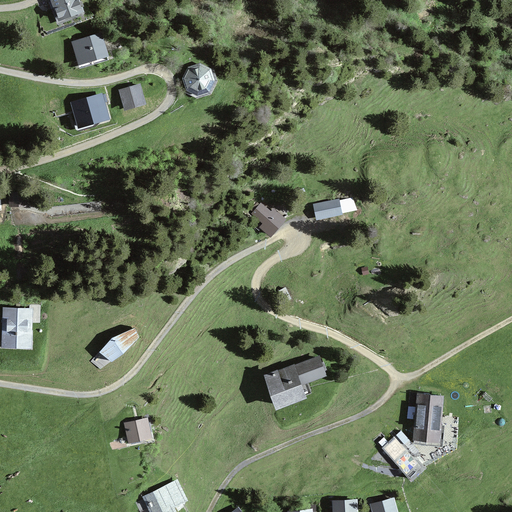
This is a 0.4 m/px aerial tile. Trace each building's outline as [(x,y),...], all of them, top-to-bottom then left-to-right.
[(76,0),(52,0),(60,19),(81,11),(76,0)] [(100,33),(75,41),(82,64),(107,57),(100,33)] [(185,78),(188,89),(197,93),(207,90),(212,81),(209,71),(199,66),(190,69),(185,78)] [(197,93),(188,89),(184,92),(197,99),(211,94),(217,81),(213,67),(209,71),(212,81),(207,90),(197,93)] [(139,85),(120,91),(125,107),(144,101),(139,85)] [(101,95),(73,103),(79,126),(107,118),(103,103),(101,95)] [(26,194),(11,194),(11,204),(26,204),(26,194)] [(347,199),(315,205),(317,217),(350,211),(347,199)] [(265,223),(262,226),(271,234),(284,220),(275,212),(272,215),(260,204),(253,212),(265,223)] [(361,220),(357,210),(350,213),(354,223),(361,220)] [(30,310),(5,309),(4,344),(17,345),(17,341),(29,342),(30,321),(39,321),(39,306),(30,305),(30,310)] [(111,337),(99,351),(111,361),(123,353),(139,336),(134,327),(111,337)] [(273,374),(267,376),(277,404),(302,395),(298,384),(324,374),(323,370),(325,369),(324,366),(321,367),(318,357),(275,373),(274,372),(272,373),(273,374)] [(441,395),(418,393),(414,442),(427,443),(427,439),(441,440),(442,425),(438,425),(441,395)] [(146,419),(126,424),(130,443),(141,441),(140,438),(149,435),(146,419)] [(403,442),(396,434),(387,441),(382,446),(382,447),(411,478),(424,465),(415,456),(419,455),(420,454),(406,439),(403,442)] [(382,446),(387,441),(383,437),(378,442),(382,446)] [(176,482),(145,498),(152,511),(167,511),(173,509),(171,504),(184,498),(176,482)] [(395,511),(391,497),(372,502),(374,511),(395,511)] [(355,511),(355,499),(334,500),(334,506),(332,506),(332,511),(355,511)]
